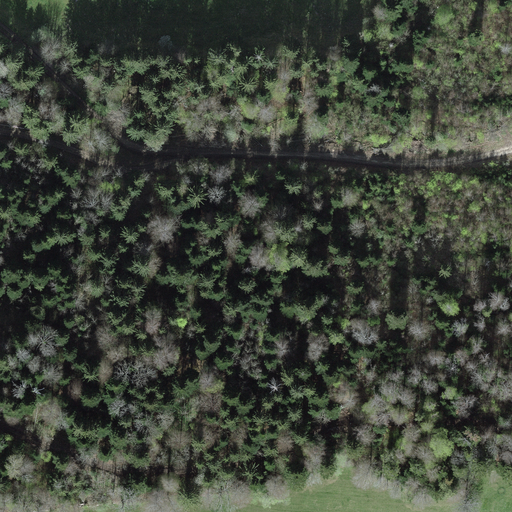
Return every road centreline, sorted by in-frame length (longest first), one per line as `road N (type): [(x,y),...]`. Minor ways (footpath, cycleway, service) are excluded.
road 1 (track): [(0,29),(124,145),(146,154),(426,164),(511,148)]
road 2 (track): [(0,423),(108,465),(170,468),(276,451),(339,418),(403,420),(451,463),(511,474)]
road 3 (track): [(0,131),(116,171),(176,165),(195,153)]
